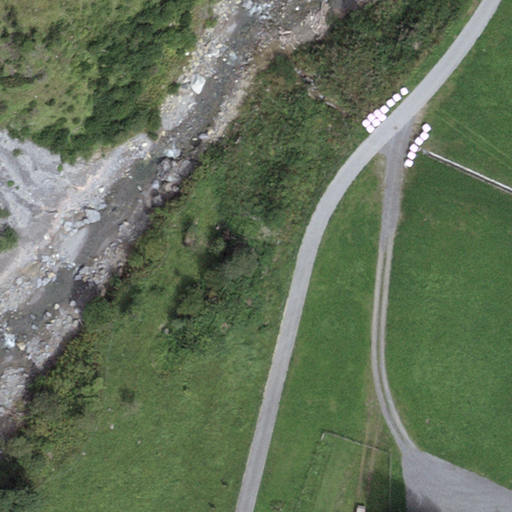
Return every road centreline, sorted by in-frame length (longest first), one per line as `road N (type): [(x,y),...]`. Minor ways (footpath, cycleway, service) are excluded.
road 1 (unclassified): [(244,511),(304,259),(331,190),(448,64),(493,0)]
road 2 (secondary): [(511,259),(400,511)]
